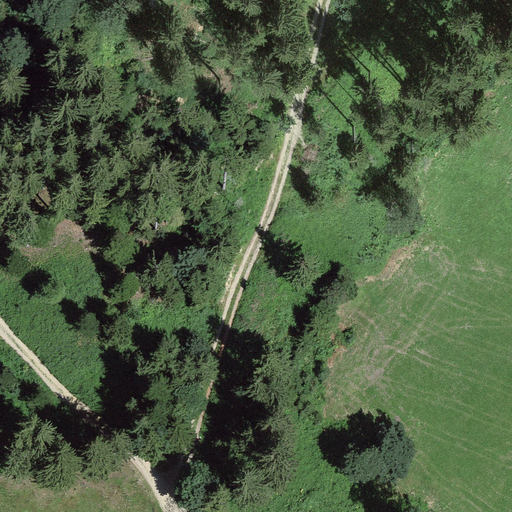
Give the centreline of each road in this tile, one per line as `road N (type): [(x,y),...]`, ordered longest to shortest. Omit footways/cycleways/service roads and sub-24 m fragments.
road 1 (track): [(185,511),(231,305),(280,177),(326,0)]
road 2 (track): [(175,511),(152,475),(0,327)]
